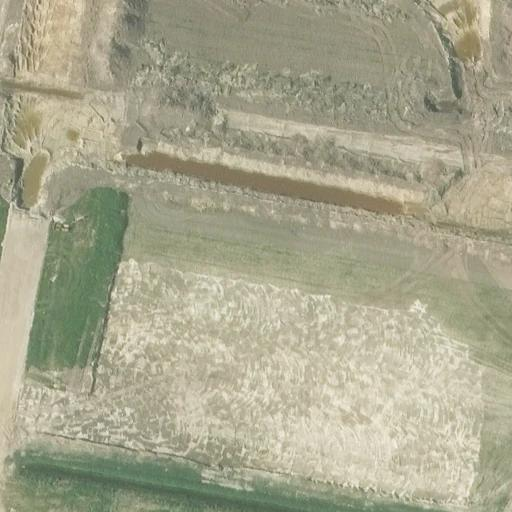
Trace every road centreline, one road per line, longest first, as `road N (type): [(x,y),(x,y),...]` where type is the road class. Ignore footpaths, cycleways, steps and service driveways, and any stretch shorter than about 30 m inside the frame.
road 1 (residential): [(105,156),(494,226)]
road 2 (residential): [(0,332),(37,144)]
road 3 (residential): [(469,41),(494,226)]
road 4 (residential): [(134,0),(105,156)]
road 5 (residential): [(63,0),(37,144)]
